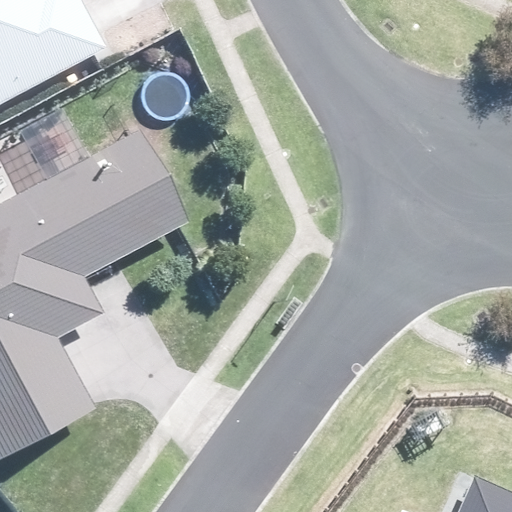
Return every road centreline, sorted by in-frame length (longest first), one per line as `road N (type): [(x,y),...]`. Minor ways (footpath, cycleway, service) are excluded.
road 1 (residential): [(194,511),(445,171)]
road 2 (residential): [(445,171),(360,95),(291,0)]
